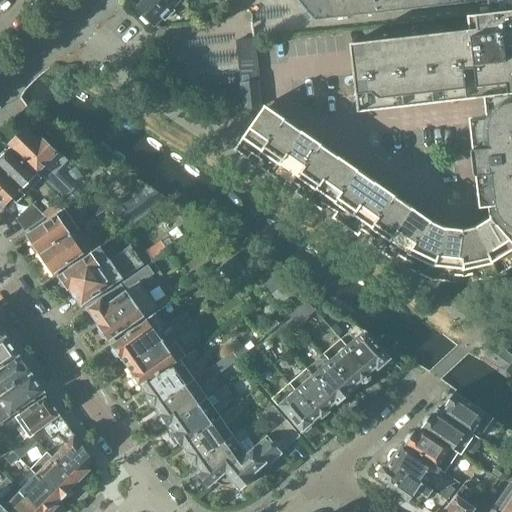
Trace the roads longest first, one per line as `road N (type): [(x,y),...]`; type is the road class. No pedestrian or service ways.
road 1 (residential): [(145,486),(0,275)]
road 2 (residential): [(325,483),(435,375)]
road 3 (tertiary): [(98,0),(0,97)]
